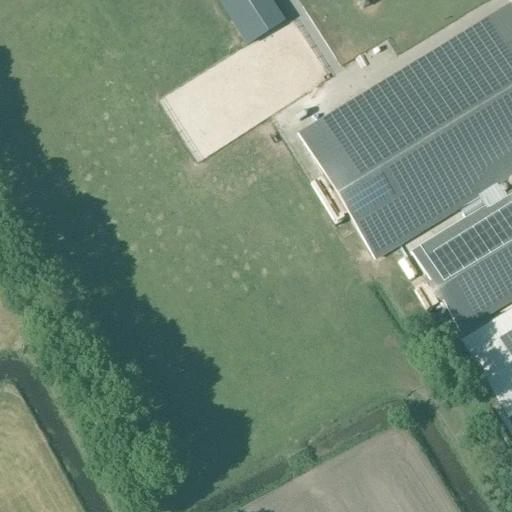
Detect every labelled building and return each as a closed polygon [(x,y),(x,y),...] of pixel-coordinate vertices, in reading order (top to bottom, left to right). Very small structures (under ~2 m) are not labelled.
[(215,0),(248,50),(284,26),(266,0),(215,0)] [(511,177),(511,8),(510,6),(296,136),(323,180),(310,188),(332,226),(346,217),(374,262),(511,177)] [(511,191),(411,254),(459,333),(511,300),(511,191)] [(417,297),(427,289),(417,276),(407,283),(417,297)] [(511,310),(459,343),(498,407),(511,428),(511,310)] [(511,428),(498,407),(487,413),(509,448),(511,446),(511,428)]
